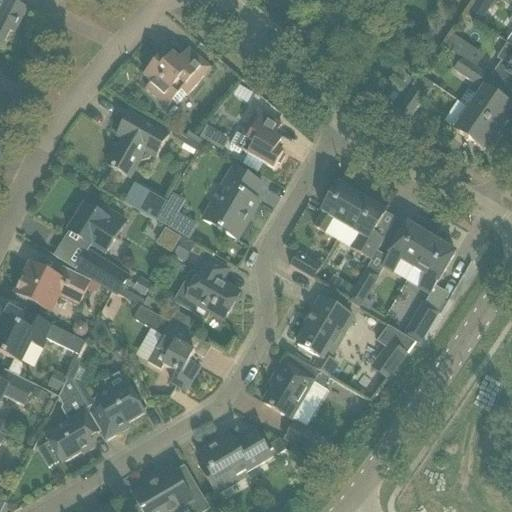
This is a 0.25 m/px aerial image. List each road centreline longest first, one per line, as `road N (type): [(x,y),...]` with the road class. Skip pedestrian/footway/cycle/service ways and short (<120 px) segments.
road 1 (residential): [(44,511),(234,395),(259,363),(276,310),(270,248),(338,123)]
road 2 (residential): [(0,249),(57,135),(162,0)]
road 3 (unclassified): [(349,505),(511,273)]
road 4 (residential): [(338,123),(199,0)]
road 5 (residential): [(482,209),(338,123)]
